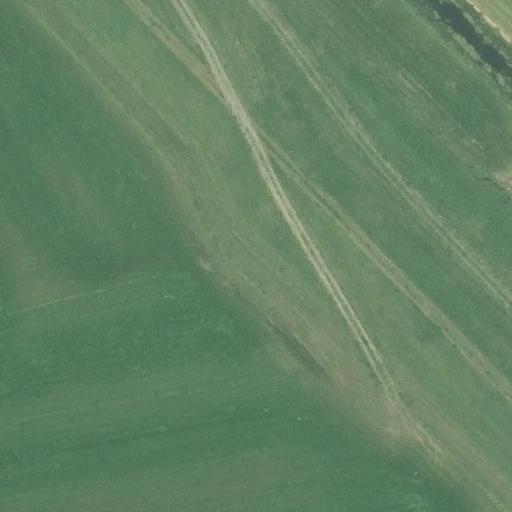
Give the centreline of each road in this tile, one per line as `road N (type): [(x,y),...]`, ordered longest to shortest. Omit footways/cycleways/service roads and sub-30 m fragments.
road 1 (track): [(171,0),(290,229),(403,421)]
road 2 (track): [(254,0),(360,148),(511,308)]
